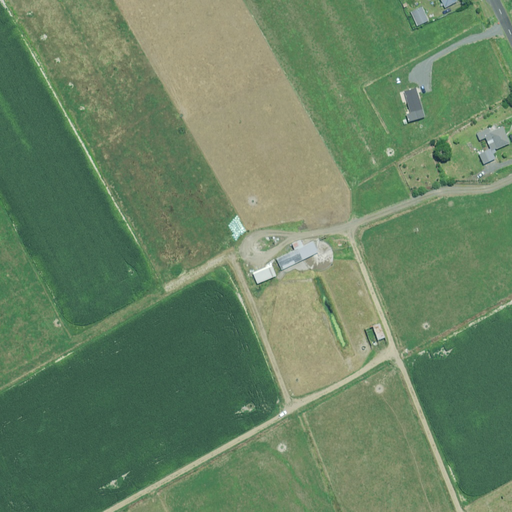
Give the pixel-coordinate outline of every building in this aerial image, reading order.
[(439,0),(444,8),(456,2),(455,0),(439,0)] [(427,21),(421,8),(410,13),(417,26),(427,21)] [(509,143),(501,127),(488,133),(486,129),(476,134),(479,141),(485,138),(491,151),(509,143)] [(494,159),(490,149),(478,154),(483,164),(494,159)] [(317,252),(312,242),(276,260),(281,270),(317,252)] [(275,276),(271,265),(252,273),(256,284),(275,276)] [(386,343),(379,325),(366,330),(370,342),(377,339),(379,346),(386,343)]
